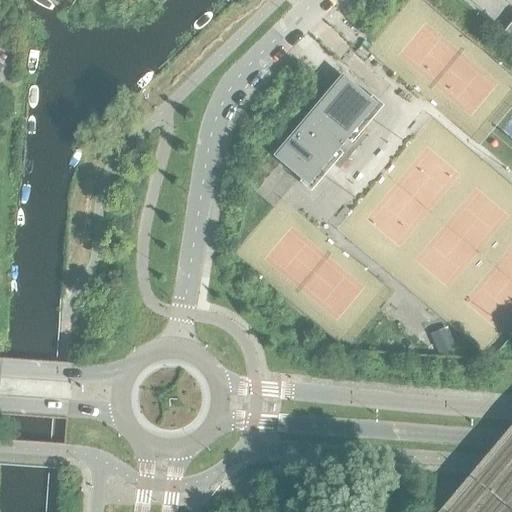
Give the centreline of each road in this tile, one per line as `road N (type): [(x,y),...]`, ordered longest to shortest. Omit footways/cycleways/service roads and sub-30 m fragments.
road 1 (residential): [(177,350),(221,104),(316,0)]
road 2 (secondary): [(217,419),(511,439)]
road 3 (secondary): [(511,409),(219,384)]
road 4 (secondary): [(125,378),(0,369)]
road 5 (secondary): [(0,401),(122,411)]
